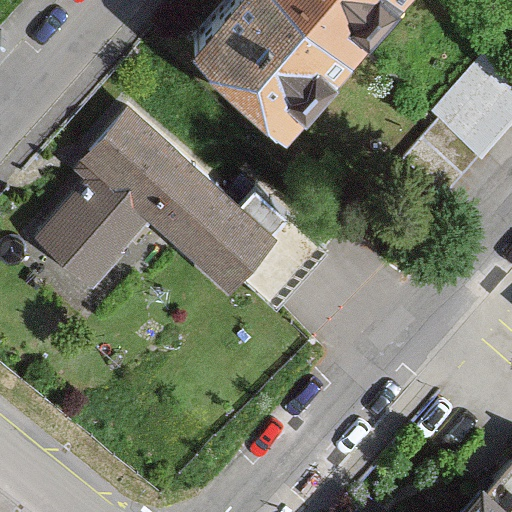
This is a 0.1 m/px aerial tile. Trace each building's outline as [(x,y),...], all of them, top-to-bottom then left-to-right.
[(370,52),(310,0),(234,0),(200,40),(301,129),(370,52)] [(414,0),(310,0),(370,52),(414,0)] [(402,152),(445,189),(511,112),(511,80),(485,57),(402,152)] [(274,244),(124,108),(81,156),(99,172),(45,230),(90,270),(147,208),(235,288),(274,244)] [(511,511),(511,444),(454,511),(395,511),(389,507),(384,511),(511,511)]
